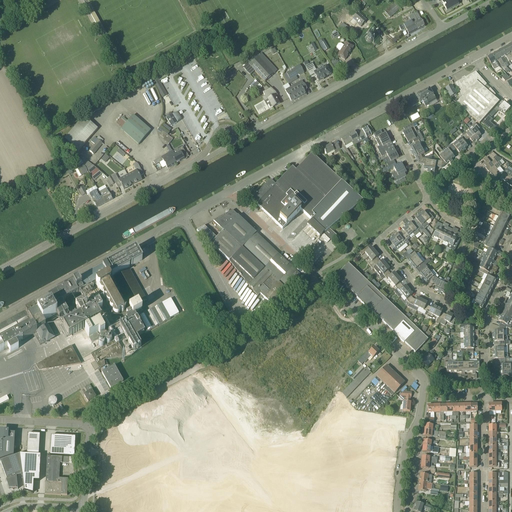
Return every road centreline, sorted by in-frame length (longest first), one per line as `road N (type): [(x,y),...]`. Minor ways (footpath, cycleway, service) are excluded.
road 1 (unclassified): [(0,271),(197,161)]
road 2 (unclassified): [(253,130),(443,28)]
road 3 (unclassified): [(0,316),(183,216)]
road 4 (residential): [(483,319),(413,285),(377,244),(426,199)]
road 5 (residential): [(311,145),(473,57)]
road 6 (unclassified): [(95,427),(109,410),(246,333)]
road 7 (unclassified): [(423,387),(417,371),(335,287),(315,283)]
road 8 (residential): [(183,216),(246,333)]
road 9 (unclassified): [(396,511),(423,387)]
road 10 (unclassified): [(315,283),(228,192)]
